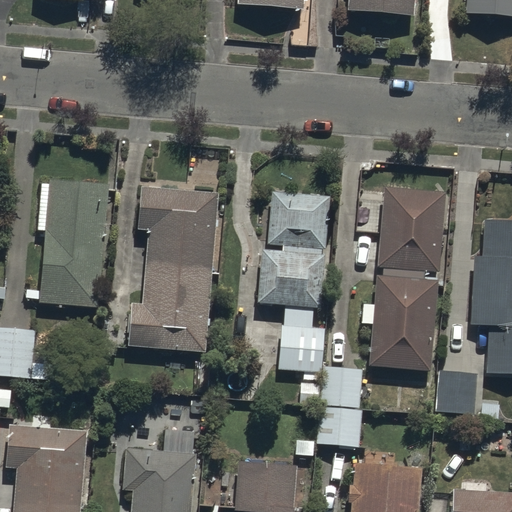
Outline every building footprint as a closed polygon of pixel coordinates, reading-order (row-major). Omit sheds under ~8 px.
[(304,0),(238,0),(238,6),(303,11),(304,0)] [(415,0),(349,0),(348,15),(414,20),(415,0)] [(511,0),(467,0),(467,18),(511,19),(511,0)] [(39,309),(99,313),(108,189),(48,185),(39,309)] [(370,371),(432,375),(438,284),(425,283),(425,275),(438,275),(443,195),(385,191),(380,271),(383,272),(383,280),(377,279),(370,371)] [(142,352),(205,356),(216,197),(153,193),(142,192),(139,234),(150,235),(145,309),(132,308),(129,351),(142,352)] [(325,258),(321,258),(322,254),(326,254),(330,199),(271,195),(267,250),(284,251),(283,255),(261,254),(258,309),(285,311),(284,328),(282,328),(279,373),(321,376),(325,331),(312,330),(313,312),(321,313),(325,258)] [(489,378),(511,379),(511,225),(495,225),(485,224),(483,261),(475,261),(470,329),(491,330),(489,378)] [(36,335),(0,332),(0,379),(33,382),(36,335)] [(359,410),(361,375),(324,372),(322,408),(359,410)] [(439,375),(436,416),(475,419),(478,378),(439,375)] [(0,411),(9,412),(10,392),(0,392),(0,411)] [(318,450),(359,452),(361,415),(320,413),(318,450)] [(79,511),(82,435),(20,432),(10,432),(8,473),(18,474),(16,511),(79,511)] [(130,511),(189,511),(192,457),(141,455),(133,455),(126,454),(124,496),(131,496),(130,511)] [(236,511),(294,511),(296,469),(239,466),(236,511)] [(350,511),(418,511),(422,474),(355,468),(350,511)] [(511,511),(511,498),(463,496),(454,496),(452,511),(511,511)]
